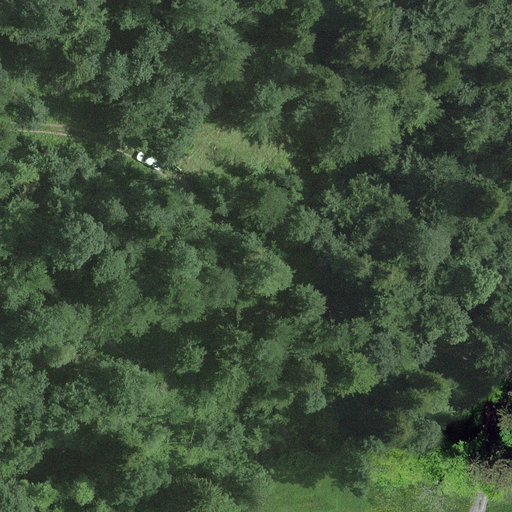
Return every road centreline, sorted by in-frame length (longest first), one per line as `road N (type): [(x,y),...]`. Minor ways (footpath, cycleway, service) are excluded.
road 1 (track): [(475,358),(389,277),(176,175),(58,129),(0,121)]
road 2 (track): [(471,511),(495,452),(475,358)]
